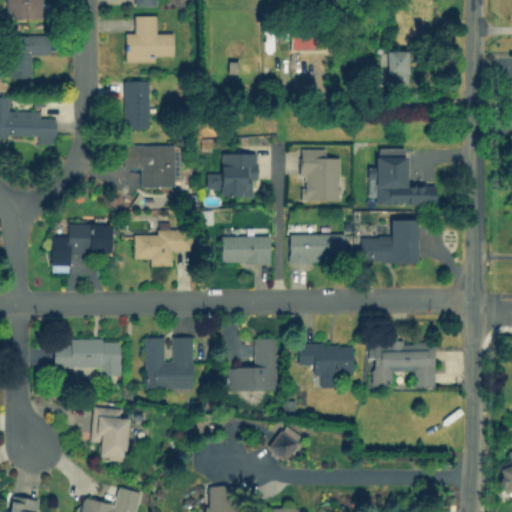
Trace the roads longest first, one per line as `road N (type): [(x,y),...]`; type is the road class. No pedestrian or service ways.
road 1 (residential): [(470,297),(0,302)]
road 2 (tertiary): [(470,297),(472,0)]
road 3 (residential): [(11,207),(61,185),(84,150),(82,0)]
road 4 (tertiary): [(467,511),(470,297)]
road 5 (residential): [(31,447),(18,402),(16,302)]
